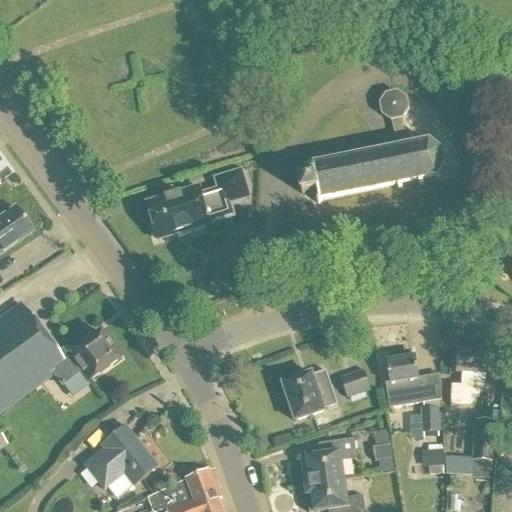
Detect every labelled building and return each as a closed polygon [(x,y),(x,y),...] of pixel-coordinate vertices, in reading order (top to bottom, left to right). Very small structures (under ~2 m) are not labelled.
[(315,176),(299,179),(302,196),(318,192),(319,198),(315,204),(318,206),(323,200),(397,185),(398,190),(402,190),(401,184),(418,181),(419,186),(423,186),(422,180),(435,177),(440,181),(442,179),(437,176),(442,166),(444,167),(446,165),(442,164),(440,154),(443,152),(440,150),(439,151),(431,146),(432,142),(428,142),(428,145),(415,147),(414,143),(411,143),(411,148),(408,149),(402,121),(409,111),(407,100),(398,93),(387,95),(380,105),(382,116),(393,123),(398,150),(316,167),(311,163),(309,167),(314,170),(315,176)] [(204,231),(204,229),(237,219),(233,206),(251,201),(243,171),(213,179),(216,190),(199,195),(198,190),(146,206),(153,228),(150,229),(153,239),(156,238),(157,242),(193,231),(194,234),(204,231)] [(0,257),(32,234),(13,208),(0,218),(0,257)] [(0,450),(5,446),(0,438),(0,415),(52,377),(60,387),(78,374),(86,384),(118,361),(98,334),(88,341),(84,336),(55,357),(18,306),(0,319),(0,450)] [(467,375),(466,386),(485,387),(487,353),(457,351),(456,374),(467,375)] [(390,364),(386,364),(390,386),(386,386),(390,411),(429,405),(425,380),(419,381),(416,360),(401,362),(400,356),(389,357),(390,364)] [(347,401),(371,393),(363,372),(340,380),(347,401)] [(337,408),(326,375),(313,379),(312,376),(282,386),(295,424),(325,414),(324,412),(337,408)] [(425,411),(425,435),(442,435),(442,411),(425,411)] [(476,422),(472,463),(473,463),(471,480),(491,482),(492,465),(493,465),(497,424),(476,422)] [(101,449),(104,453),(84,469),(104,494),(124,478),(133,490),(159,469),(126,428),(101,449)] [(380,464),(382,476),(395,474),(389,436),(376,439),(378,451),(376,451),(378,465),(380,464)] [(326,445),(327,456),(301,460),(305,487),(345,482),(342,463),(357,461),(354,441),(326,445)] [(446,448),(430,449),(430,469),(446,469),(446,448)] [(148,501),(152,511),(221,511),(207,475),(189,481),(148,501)] [(345,482),(305,487),(308,511),(330,511),(335,511),(365,511),(363,498),(347,500),(345,482)]
